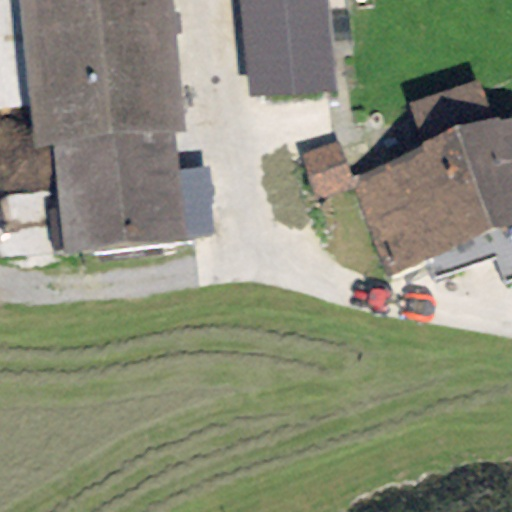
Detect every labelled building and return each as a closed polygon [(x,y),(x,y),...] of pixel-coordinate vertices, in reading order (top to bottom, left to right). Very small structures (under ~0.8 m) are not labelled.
[(186,142),(169,0),(22,0),(41,152),(60,150),(72,255),(184,243),(176,175),(173,144),(186,142)] [(237,0),(246,103),(338,95),(330,0),(237,0)] [(426,161),(358,183),(390,279),(511,239),(511,127),(496,133),(481,86),(409,110),(426,161)] [(336,147),(301,158),(317,205),(352,193),(336,147)] [(207,172),(176,175),(184,243),(215,239),(207,172)]
